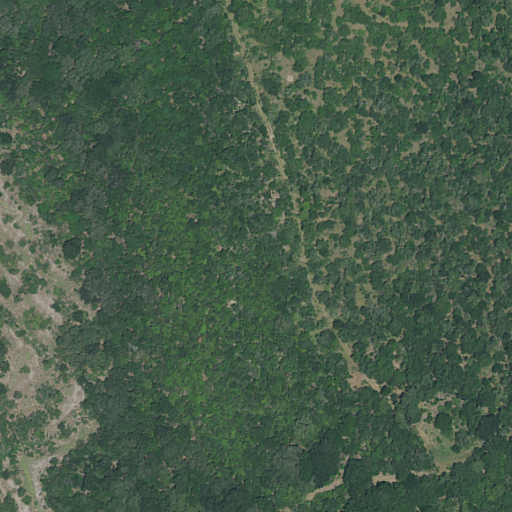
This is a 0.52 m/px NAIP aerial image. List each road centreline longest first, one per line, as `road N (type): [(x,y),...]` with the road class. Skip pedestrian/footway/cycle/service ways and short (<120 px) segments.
road 1 (track): [(425,490),(323,279),(256,0)]
road 2 (track): [(511,480),(425,490),(415,505),(386,511)]
